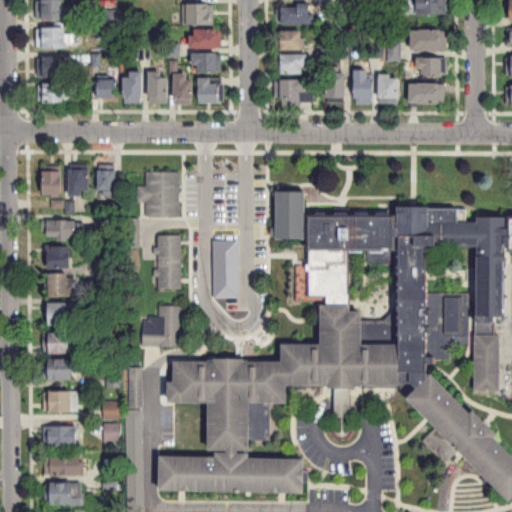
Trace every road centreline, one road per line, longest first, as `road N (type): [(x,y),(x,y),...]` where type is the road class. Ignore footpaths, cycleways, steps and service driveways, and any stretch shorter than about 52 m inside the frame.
road 1 (residential): [(7,0),(11,511)]
road 2 (residential): [(0,131),(511,134)]
road 3 (residential): [(221,314),(201,343),(168,358),(150,380),(153,509),(351,511)]
road 4 (residential): [(207,133),(207,283),(221,314),(236,323),(254,311),(241,282),(243,133)]
road 5 (residential): [(378,511),(371,420),(340,404),(329,407),(317,430),(331,453),(377,447)]
road 6 (residential): [(477,0),(479,136)]
road 7 (residential): [(250,0),(252,132)]
